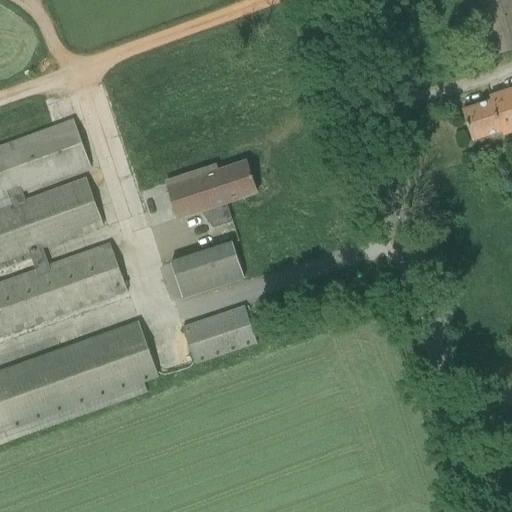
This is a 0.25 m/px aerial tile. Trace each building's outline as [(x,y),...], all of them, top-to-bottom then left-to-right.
[(511,0),(477,0),(495,56),(511,51),(511,0)] [(503,136),(511,133),(511,90),(491,98),(492,102),(463,111),(473,142),(502,132),(503,136)] [(0,265),(30,255),(36,271),(0,283),(0,339),(128,293),(110,245),(49,266),(43,251),(104,228),(86,179),(26,201),(23,194),(91,169),(74,120),(62,125),(52,128),(0,147),(0,265)] [(177,220),(201,212),(257,194),(247,163),(218,173),(217,168),(166,185),(177,220)] [(184,300),(244,280),(232,241),(171,261),(184,300)] [(196,366),(257,345),(244,307),(183,328),(196,366)] [(0,447),(148,394),(144,384),(159,378),(139,323),(0,372),(0,447)]
